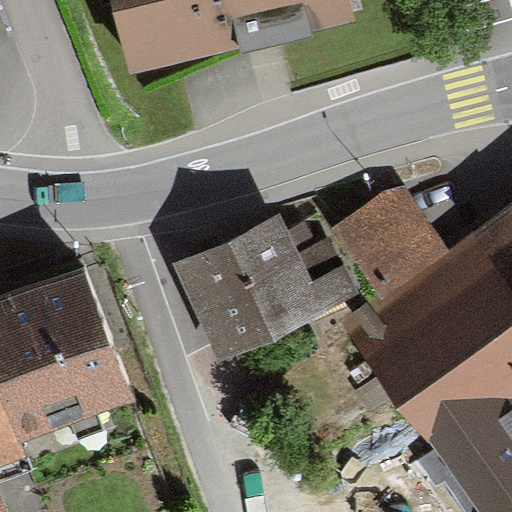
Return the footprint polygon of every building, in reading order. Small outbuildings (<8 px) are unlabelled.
[(123,0),(139,56),(242,28),(246,41),(263,37),(284,31),(314,23),(311,13),(353,1),(353,0),(123,0)] [(358,0),(361,10),(395,0),(358,0)] [(387,194),(329,231),(380,299),(343,326),(432,447),(422,457),(461,511),(511,511),(511,204),(451,252),(406,189),(387,194)] [(173,264),(219,360),(358,293),(329,234),(319,239),(309,219),(289,228),(281,212),(173,264)] [(113,397),(70,281),(0,306),(0,453),(8,451),(4,439),(34,428),(24,399),(66,383),(76,411),(113,397)]
